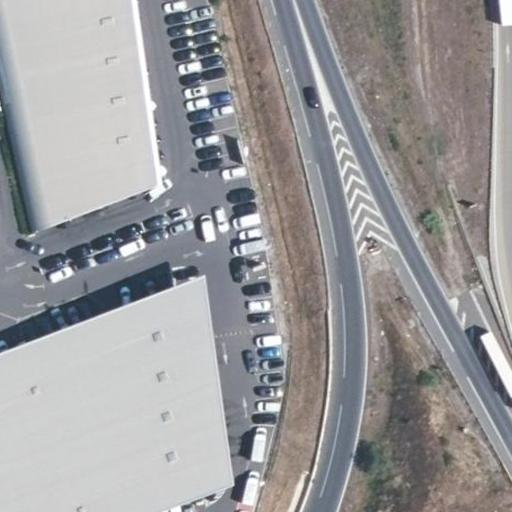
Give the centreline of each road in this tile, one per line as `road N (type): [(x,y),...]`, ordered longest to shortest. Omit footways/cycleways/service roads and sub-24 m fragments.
road 1 (motorway): [(291,0),(331,177),(352,324),(348,417),(323,511)]
road 2 (motorway): [(296,0),(382,197),(511,441)]
road 3 (motorway): [(511,259),(509,0)]
